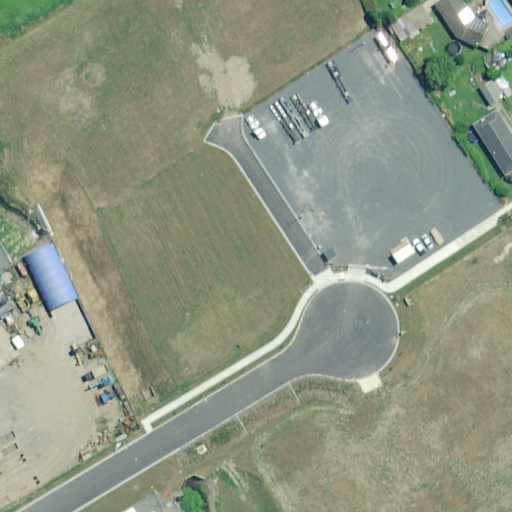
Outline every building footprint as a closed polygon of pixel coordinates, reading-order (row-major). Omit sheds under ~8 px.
[(479,48),(488,23),(475,19),(463,0),(444,0),(436,6),(458,38),(479,48)] [(432,21),(422,6),(391,26),(402,42),(432,21)] [(431,41),(429,46),(429,47),(429,49),(430,50),(430,51),(431,53),(432,54),(434,54),(435,55),(437,55),(438,55),(440,55),(441,54),(442,54),(443,53),(444,51),(445,50),(446,49),(446,47),(446,46),(446,44),(445,43),(444,42),(443,41),(442,40),(441,39),(440,38),(438,38),(437,38),(435,38),(434,39),(433,39),(431,40),(431,41)] [(498,51),(484,60),(493,75),(507,66),(498,51)] [(468,69),(465,70),(463,71),(462,73),(461,74),(460,76),(460,77),(459,79),(459,81),(460,82),(461,84),(461,85),(463,87),(464,88),(466,89),(467,89),(469,89),(471,89),(473,89),(474,88),(476,87),(477,86),(478,84),(479,83),(479,81),(479,79),(479,78),(479,76),(478,74),(477,73),(476,72),(475,71),(473,70),(471,69),(470,69),(468,69)] [(506,96),(495,79),(480,88),(491,105),(506,96)] [(511,172),(511,135),(498,112),(475,127),(506,177),(511,172)] [(318,217),(316,231),(314,230),(309,256),(327,259),(325,269),(341,272),(342,263),(364,267),(369,240),(347,236),(350,223),(318,217)] [(76,297),(52,243),(23,255),(47,310),(76,297)]
